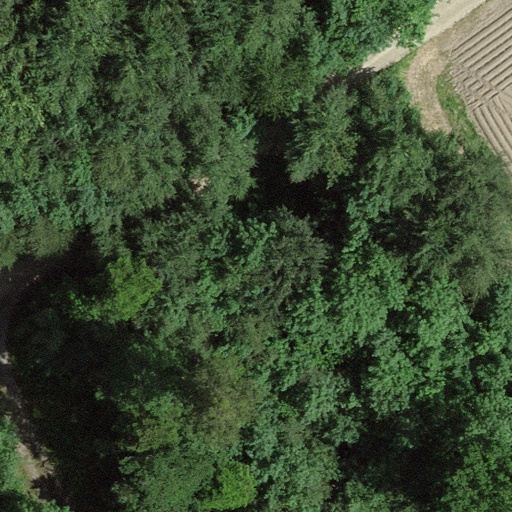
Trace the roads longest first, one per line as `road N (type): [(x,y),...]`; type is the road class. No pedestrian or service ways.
road 1 (track): [(458,0),(160,201),(97,232),(0,262)]
road 2 (track): [(0,383),(61,511)]
